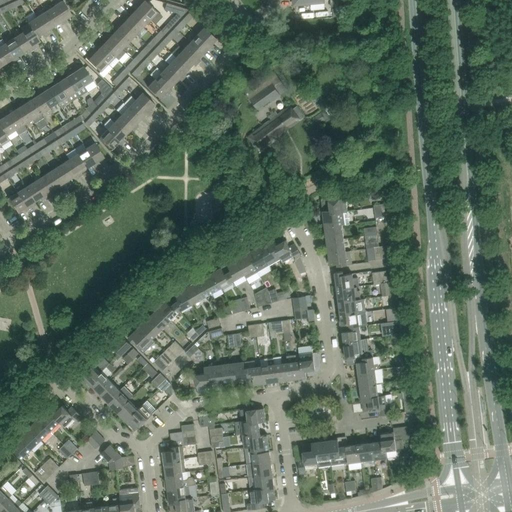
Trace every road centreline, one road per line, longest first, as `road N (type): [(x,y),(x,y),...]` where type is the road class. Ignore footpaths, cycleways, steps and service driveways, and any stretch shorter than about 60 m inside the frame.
road 1 (secondary): [(417,0),(459,487)]
road 2 (secondary): [(507,482),(483,331),(456,0)]
road 3 (residential): [(13,241),(138,157),(255,22)]
road 4 (residential): [(56,373),(169,265),(280,203)]
road 5 (residential): [(331,370),(315,266),(280,203)]
road 6 (residential): [(145,448),(189,406),(276,398)]
road 7 (residential): [(0,88),(63,56),(115,0)]
